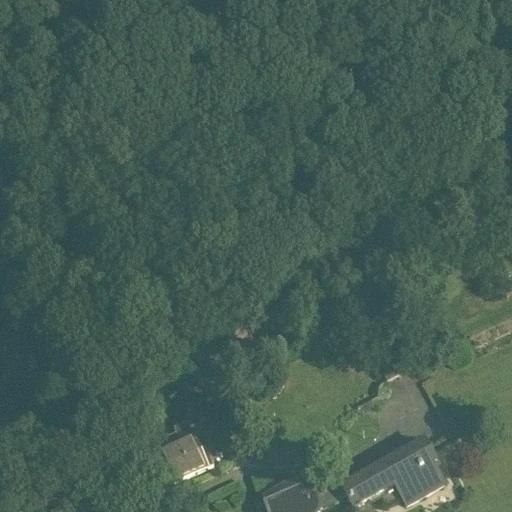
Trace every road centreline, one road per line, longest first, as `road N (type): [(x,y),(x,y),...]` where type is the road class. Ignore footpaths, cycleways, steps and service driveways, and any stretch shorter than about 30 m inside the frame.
road 1 (track): [(240,474),(249,325),(235,267),(238,250),(259,227),(306,212),(376,249),(427,264),(443,280),(511,239)]
road 2 (residential): [(118,511),(0,156)]
road 3 (track): [(434,268),(441,244),(432,201),(350,0)]
road 4 (track): [(26,0),(69,96),(100,199)]
road 5 (track): [(297,212),(286,0)]
road 6 (track): [(100,199),(149,202),(235,267)]
